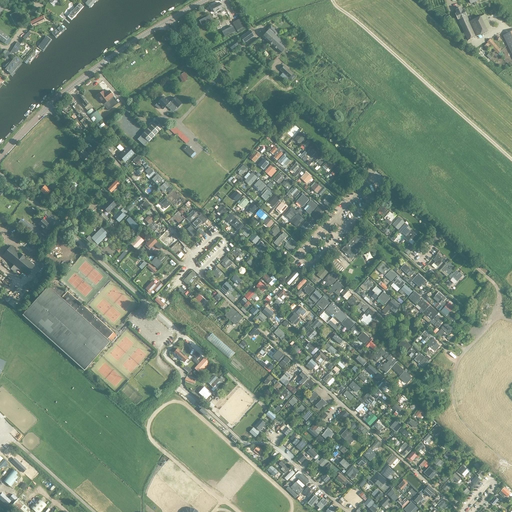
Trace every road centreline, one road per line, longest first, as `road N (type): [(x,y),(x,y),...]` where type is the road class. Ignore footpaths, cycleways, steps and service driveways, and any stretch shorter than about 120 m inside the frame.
road 1 (residential): [(461,511),(198,272),(104,145),(85,138)]
road 2 (unclassified): [(346,511),(269,444),(244,444),(183,389),(183,372),(165,354),(179,332),(0,174)]
road 3 (unclassified): [(488,278),(306,114),(265,122),(196,58),(170,19)]
road 4 (track): [(223,499),(150,439),(153,415),(170,401),(183,402),(290,499),(291,511)]
road 5 (track): [(511,159),(332,0)]
road 6 (track): [(502,460),(460,419),(451,391),(456,362),(500,316)]
road 7 (tertiary): [(48,106),(170,19)]
road 8 (unclassified): [(0,432),(93,511)]
